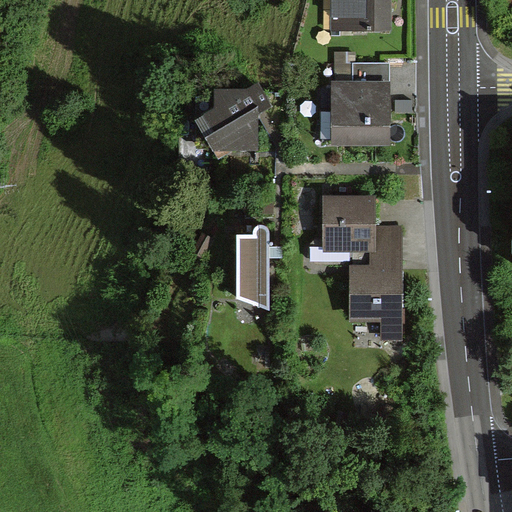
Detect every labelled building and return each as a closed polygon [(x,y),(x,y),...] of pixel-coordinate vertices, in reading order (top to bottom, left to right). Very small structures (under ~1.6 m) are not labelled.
[(390,0),(330,0),(331,31),(391,30),(390,0)] [(389,76),(332,76),(333,138),(390,137),(389,76)] [(198,114),(199,148),(260,147),(260,110),(272,100),(260,79),(250,85),(217,86),(217,104),(198,114)] [(377,192),(324,193),(325,246),(372,246),(378,246),(378,226),(377,192)] [(259,231),(240,231),(241,293),(270,304),(269,225),(259,225),(259,231)] [(401,226),(378,226),(378,246),(372,246),(373,262),(352,262),(353,314),(379,314),(379,336),(402,335),(401,226)]
